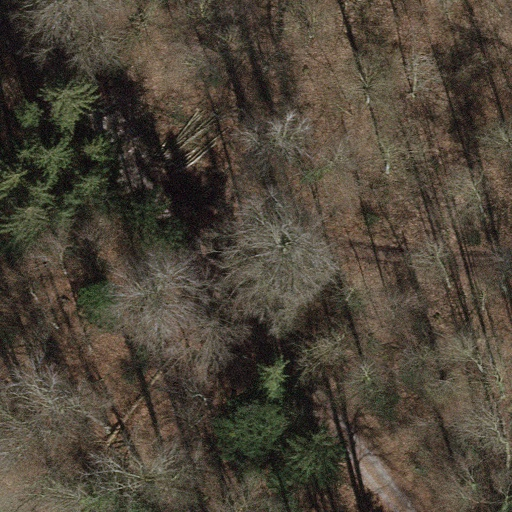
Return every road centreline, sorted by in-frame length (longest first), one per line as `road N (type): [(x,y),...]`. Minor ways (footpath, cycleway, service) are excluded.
road 1 (track): [(0,8),(400,511)]
road 2 (track): [(148,189),(324,248),(511,261)]
